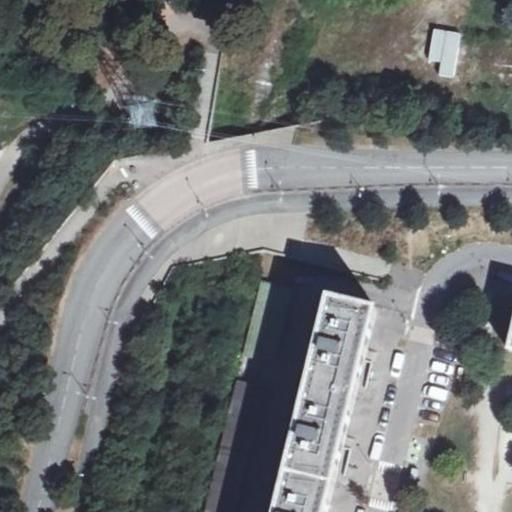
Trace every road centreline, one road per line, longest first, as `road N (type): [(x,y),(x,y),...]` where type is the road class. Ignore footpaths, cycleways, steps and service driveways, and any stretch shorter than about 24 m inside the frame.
road 1 (residential): [(511,169),(333,167),(206,180),(168,197),(85,304),(35,511)]
road 2 (residential): [(379,511),(436,284),(458,260),(511,263)]
